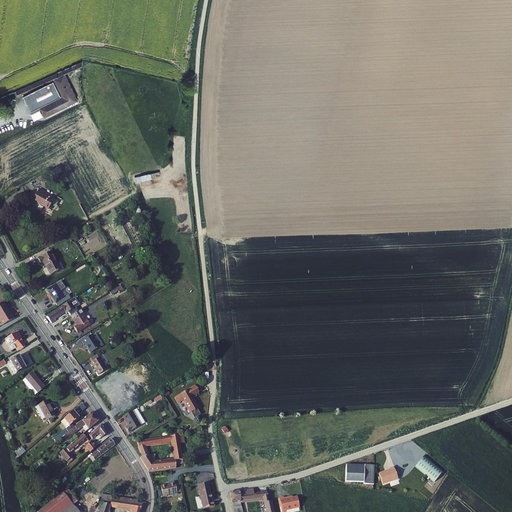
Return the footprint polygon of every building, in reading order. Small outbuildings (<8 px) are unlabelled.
[(40,108),(44,117),(75,101),(64,76),(79,70),(79,63),(16,91),(18,96),(22,94),(31,112),(40,108)] [(59,166),(50,170),(53,176),(62,172),(59,166)] [(53,198),(38,189),(36,193),(34,192),(31,196),(33,197),(31,200),(47,209),(53,198)] [(50,277),(60,271),(49,253),(36,260),(39,265),(42,263),(50,277)] [(59,284),(46,292),(56,308),(68,300),(66,296),(62,299),(59,293),(64,290),(59,284)] [(113,298),(125,292),(121,284),(109,291),(113,298)] [(68,302),(73,309),(78,305),(73,298),(68,302)] [(73,309),(68,302),(46,317),(52,325),(57,321),(55,318),(64,312),(65,313),(66,313),(69,317),(76,313),(73,309)] [(6,308),(3,303),(0,304),(0,322),(2,326),(14,319),(11,314),(10,315),(8,311),(7,311),(5,308),(6,308)] [(88,325),(79,311),(76,313),(69,317),(75,327),(73,328),(76,333),(88,325)] [(14,344),(19,340),(18,339),(19,338),(15,333),(4,339),(11,350),(16,347),(14,344)] [(100,348),(91,335),(81,341),(84,345),(85,345),(91,354),(100,348)] [(20,351),(25,347),(19,340),(14,344),(16,347),(20,351)] [(96,354),(90,358),(92,362),(91,362),(98,374),(107,368),(100,357),(99,358),(96,354)] [(16,375),(24,369),(15,358),(8,364),(16,375)] [(22,382),(34,396),(44,388),(32,374),(22,382)] [(190,413),(199,408),(193,397),(199,393),(195,386),(175,398),(179,404),(184,401),(190,413)] [(47,401),(35,408),(44,423),(56,416),(54,412),(53,413),(47,401)] [(133,412),(141,427),(146,424),(137,409),(132,412),(133,412)] [(73,412),(63,420),(69,427),(62,433),(65,436),(66,435),(71,430),(74,428),(72,425),(79,419),(73,412)] [(141,427),(133,412),(132,412),(123,418),(129,428),(126,429),(129,434),(141,427)] [(92,413),(91,414),(74,428),(77,431),(84,424),(89,430),(98,422),(92,413)] [(103,437),(107,434),(100,425),(96,430),(90,434),(89,435),(91,438),(90,439),(90,440),(100,433),(103,437)] [(71,430),(66,435),(73,443),(77,440),(78,439),(71,430)] [(87,439),(83,435),(78,439),(77,440),(80,445),(87,439)] [(149,452),(147,446),(168,443),(169,446),(174,445),(175,449),(172,450),(173,456),(182,454),(180,444),(178,436),(137,442),(142,454),(149,452)] [(70,454),(80,445),(77,440),(73,443),(60,454),(66,462),(72,457),(70,454)] [(89,453),(95,449),(91,445),(93,443),(90,440),(85,444),(87,446),(84,448),(89,453)] [(115,446),(111,440),(96,451),(97,452),(91,457),(95,462),(115,446)] [(15,453),(19,457),(25,452),(22,448),(15,453)] [(141,458),(149,471),(184,467),(182,458),(172,460),(170,460),(170,461),(154,463),(151,455),(144,457),(141,458)] [(441,470),(420,456),(413,468),(434,482),(441,470)] [(374,483),(375,463),(365,463),(365,464),(347,463),(346,480),(365,481),(365,482),(374,483)] [(399,479),(395,467),(391,468),(391,469),(380,473),(384,484),(399,479)] [(433,483),(412,469),(404,481),(425,494),(433,483)] [(167,485),(162,487),(164,497),(178,494),(176,482),(170,484),(170,485),(167,486),(167,485)] [(211,483),(200,485),(205,509),(216,506),(216,501),(214,502),(211,483)] [(86,511),(67,489),(40,511),(86,511)] [(241,511),(239,502),(262,499),(262,503),(264,503),(266,511),(273,511),(271,502),(270,502),(268,492),(255,494),(255,490),(231,493),(232,502),(232,508),(234,508),(234,511),(241,511)] [(276,495),(280,510),(282,509),(283,511),(296,509),(295,505),(296,505),(294,494),(281,497),(280,494),(276,495)] [(104,496),(99,511),(108,511),(110,508),(134,511),(140,511),(142,506),(136,505),(137,501),(104,496)]
